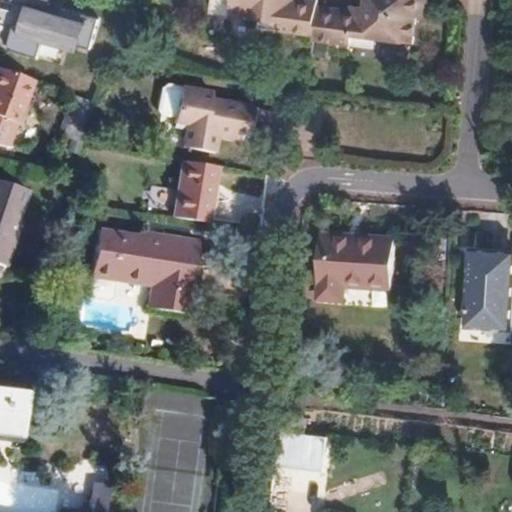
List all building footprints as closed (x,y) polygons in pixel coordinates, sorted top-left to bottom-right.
[(409,17),(410,0),(361,0),(361,8),(348,7),(347,18),(311,15),(312,11),(287,8),(287,2),(283,1),(283,0),(226,0),(225,23),(254,26),(253,33),(309,38),(308,46),(371,51),(372,42),(410,45),(414,18),(409,17)] [(422,19),(423,0),(410,0),(409,17),(414,18),(422,19)] [(312,11),(312,3),(293,2),(287,2),(287,8),(312,11)] [(95,24),(27,4),(19,30),(14,28),(7,52),(34,59),(38,45),(85,58),(95,24)] [(0,146),(4,147),(24,79),(0,71),(0,146)] [(246,135),(251,106),(209,98),(211,91),(179,85),(172,127),(184,129),(181,147),(213,153),(218,130),(246,135)] [(85,143),(88,129),(68,126),(64,140),(85,143)] [(205,223),(216,167),(178,160),(173,190),(147,185),(144,202),(169,207),(168,217),(205,223)] [(0,267),(1,268),(17,219),(14,218),(23,190),(0,183),(0,267)] [(186,312),(197,240),(163,235),(162,240),(136,236),(96,229),(89,275),(150,285),(147,306),(186,312)] [(162,240),(163,235),(137,230),(136,236),(162,240)] [(393,239),(318,235),(315,283),(318,283),(317,298),(338,300),(339,284),(390,287),(393,239)] [(462,329),(506,330),(509,256),(465,254),(462,329)] [(0,433),(26,436),(31,395),(13,392),(14,389),(0,387),(0,433)] [(483,457),(481,507),(498,508),(501,458),(483,457)] [(350,471),(320,467),(317,483),(349,487),(350,471)] [(90,481),(88,508),(105,509),(107,483),(90,481)]
